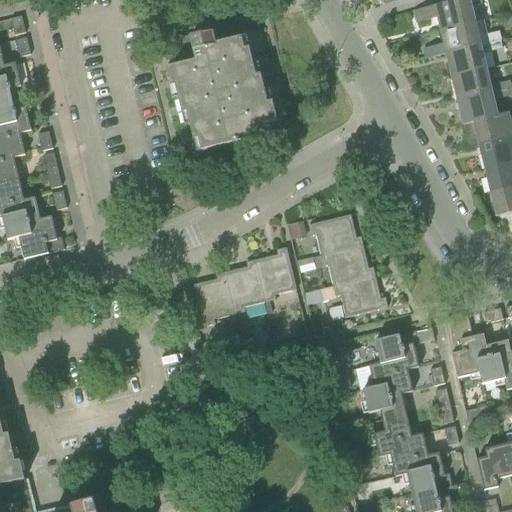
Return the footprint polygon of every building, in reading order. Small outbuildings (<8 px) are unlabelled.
[(437,19),(440,32),(475,23),(471,7),(477,6),(475,0),(466,0),(414,12),(416,24),(437,19)] [(25,35),(21,18),(10,20),(14,37),(25,35)] [(445,55),(500,42),(501,42),(499,34),(486,37),(483,22),(475,23),(440,32),(443,46),(435,48),(422,50),(424,59),(445,54),(445,55)] [(169,88),(174,87),(181,115),(185,114),(192,143),(197,141),(200,153),(257,139),(254,128),(276,122),(270,96),(280,94),(278,85),(262,89),(258,70),(269,67),(267,58),(251,62),(246,42),(257,40),(256,32),(239,36),(240,40),(215,46),(212,34),(189,40),(177,43),(179,55),(158,60),(161,72),(165,71),(169,88)] [(30,56),(26,40),(15,42),(19,59),(30,56)] [(445,55),(451,79),(486,71),(482,54),(501,50),(500,42),(445,55)] [(0,69),(0,105),(27,98),(25,87),(20,88),(15,66),(4,69),(0,69)] [(451,79),(456,102),(511,89),(509,82),(489,87),(486,71),(451,79)] [(456,102),(462,126),(507,115),(507,114),(497,117),(493,101),(511,96),(511,94),(511,89),(456,102)] [(0,105),(0,127),(5,126),(7,139),(19,136),(31,133),(25,111),(30,110),(27,98),(0,105)] [(462,126),(467,149),(511,138),(511,131),(507,115),(462,126)] [(0,158),(1,163),(13,160),(24,157),(19,136),(7,139),(5,126),(0,127),(0,158)] [(52,150),(48,133),(37,136),(41,153),(52,150)] [(478,148),(484,170),(511,163),(511,138),(467,149),(467,150),(478,148)] [(46,174),(57,172),(53,155),(42,158),(46,174)] [(0,185),(18,182),(13,160),(1,163),(0,158),(0,185)] [(511,163),(484,170),(489,194),(511,188),(511,163)] [(61,188),(57,172),(46,174),(50,191),(61,188)] [(0,221),(2,221),(14,218),(11,206),(23,203),(18,182),(0,185),(0,221)] [(511,188),(489,194),(495,218),(499,217),(503,235),(511,236),(511,235),(511,188)] [(66,210),(62,193),(51,196),(55,213),(66,210)] [(7,242),(18,240),(19,240),(31,237),(28,225),(40,222),(34,200),(23,203),(11,206),(14,218),(2,221),(7,242)] [(315,238),(320,259),(362,249),(360,240),(355,241),(350,218),(307,228),(310,239),(315,238)] [(18,240),(23,261),(64,252),(61,240),(56,241),(51,220),(40,222),(28,225),(31,237),(19,240),(18,240)] [(302,224),(288,227),(292,241),(305,238),(302,224)] [(327,268),(332,289),(374,279),(372,270),(367,271),(362,249),(320,259),(322,269),(327,268)] [(276,258),(254,263),(264,305),(274,303),(273,298),(295,293),(285,251),(275,253),(276,258)] [(311,261),(297,264),(300,275),(314,271),(311,261)] [(246,270),(224,275),(234,317),(236,317),(244,315),(243,310),(264,305),(254,263),(245,265),(246,270)] [(234,317),(224,275),(214,277),(216,282),(193,288),(203,329),(214,327),(213,322),(234,317)] [(374,279),(332,289),(334,300),(339,298),(344,320),(386,310),(384,300),(379,301),(374,279)] [(332,289),(303,296),(306,306),(334,300),(332,289)] [(499,311),(483,315),(485,326),(502,322),(499,311)] [(466,318),(443,324),(447,340),(457,380),(479,375),(477,363),(488,360),(485,349),(482,337),(471,340),(466,318)] [(249,322),(238,324),(241,340),(253,338),(249,322)] [(375,343),(380,365),(392,362),(395,375),(407,372),(418,369),(413,347),(418,346),(415,334),(375,343)] [(238,337),(230,339),(232,348),(240,346),(238,337)] [(482,386),(504,381),(501,369),(511,366),(511,364),(510,355),(507,343),(485,349),(488,360),(477,363),(479,375),(482,386)] [(511,366),(501,369),(504,381),(507,392),(511,390),(511,354),(510,355),(511,364),(511,366)] [(333,355),(318,358),(322,373),(337,370),(333,355)] [(369,368),(374,390),(386,387),(389,399),(401,396),(412,393),(407,372),(395,375),(392,362),(380,365),(369,368)] [(444,386),(440,369),(429,371),(433,388),(444,386)] [(379,413),(382,423),(406,417),(401,396),(389,399),(386,387),(374,390),(363,392),(368,415),(379,413)] [(438,410),(449,407),(445,391),(434,393),(438,410)] [(449,407),(438,410),(442,426),(453,423),(449,407)] [(485,408),(465,413),(469,426),(488,422),(485,408)] [(378,459),(390,457),(402,454),(399,441),(411,439),(406,417),(382,423),(384,434),(373,436),(378,459)] [(96,511),(94,504),(70,510),(70,511),(28,511),(22,482),(23,482),(19,464),(14,465),(7,437),(2,438),(0,427),(0,511),(96,511)] [(458,445),(454,428),(443,431),(447,448),(458,445)] [(395,479),(406,476),(418,473),(415,461),(427,458),(422,436),(411,439),(399,441),(402,454),(390,457),(395,479)] [(511,444),(501,447),(508,478),(511,477),(511,444)] [(495,481),(508,478),(501,447),(485,451),(486,459),(476,461),(483,492),(497,489),(495,481)] [(406,476),(411,497),(452,488),(449,476),(444,477),(439,455),(427,458),(415,461),(418,473),(406,476)] [(411,497),(414,511),(452,511),(450,501),(454,500),(452,488),(411,497)] [(497,511),(495,501),(486,503),(487,511),(497,511)]
